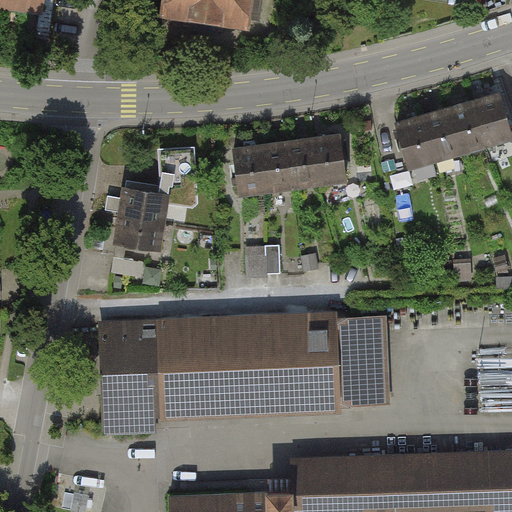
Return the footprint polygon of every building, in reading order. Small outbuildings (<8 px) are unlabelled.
[(0,0),(0,7),(44,13),(45,0),(0,0)] [(166,0),(164,17),(206,24),(249,30),(251,19),(262,21),(265,0),(166,0)] [(511,131),(502,94),(475,101),(488,148),(511,141),(511,131)] [(475,101),(448,108),(462,156),(488,148),(475,101)] [(448,108),(422,116),(435,163),(462,156),(448,108)] [(422,116),(395,123),(408,170),(435,163),(422,116)] [(341,135),(315,139),(321,187),(347,184),(341,135)] [(315,139),(288,142),(294,191),(321,187),(315,139)] [(288,142),(261,145),(267,194),(294,191),(288,142)] [(261,145),(235,148),(241,197),(267,194),(261,145)] [(165,191),(173,192),(172,199),(194,202),(197,177),(167,173),(165,191)] [(173,192),(165,191),(122,185),(118,217),(168,223),(172,199),(173,192)] [(168,223),(118,217),(115,244),(165,251),(168,223)] [(165,251),(115,244),(110,281),(160,287),(165,251)] [(281,244),(246,246),(247,277),(283,275),(281,244)] [(388,315),(99,323),(102,435),(160,433),(160,420),(345,415),(344,407),(391,406),(388,315)] [(511,511),(511,451),(291,457),(291,489),(169,492),(169,498),(169,511),(511,511)]
